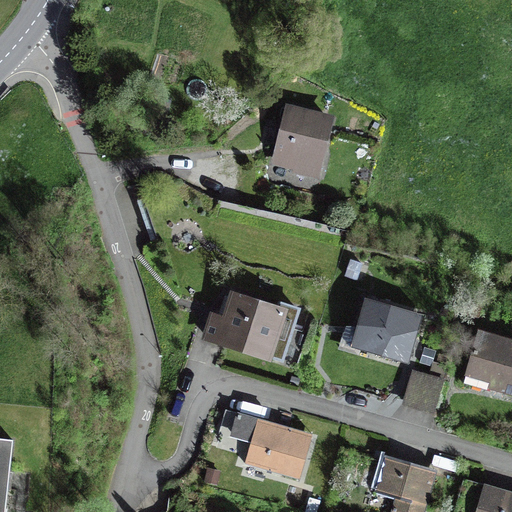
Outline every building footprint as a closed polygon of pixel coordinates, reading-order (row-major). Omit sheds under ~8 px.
[(329,119),(281,108),(275,134),(282,136),(276,160),(295,165),(294,170),(315,176),(329,119)] [(198,167),(190,179),(215,196),(223,185),(198,167)] [(72,188),(54,193),(59,208),(76,203),(72,188)] [(190,194),(152,211),(160,229),(198,212),(190,194)] [(278,311),(229,296),(222,318),(212,315),(206,335),(282,359),(297,310),(280,305),(278,311)] [(423,315),(365,298),(350,347),(409,364),(423,315)] [(511,341),(479,332),(469,364),(494,371),(490,387),(511,393),(511,341)] [(433,362),(428,376),(420,405),(434,409),(447,367),(433,362)] [(404,400),(420,405),(428,376),(413,371),(404,400)] [(255,428),(224,419),(215,448),(247,457),(245,463),(299,479),(310,440),(256,424),(255,428)] [(4,511),(8,481),(12,439),(0,438),(0,511),(4,511)] [(391,511),(424,511),(426,508),(424,508),(434,474),(384,460),(375,492),(396,497),(391,511)] [(511,511),(511,497),(462,483),(454,511),(457,511),(511,511)]
